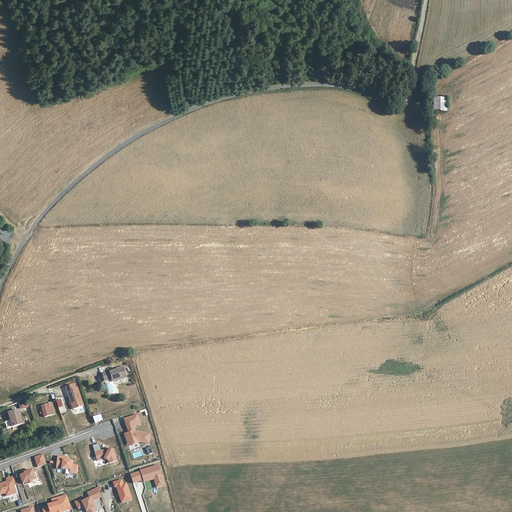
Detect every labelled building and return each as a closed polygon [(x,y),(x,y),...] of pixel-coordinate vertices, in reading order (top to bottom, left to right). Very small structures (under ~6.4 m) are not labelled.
[(434,97),(434,111),(447,111),(447,97),(434,97)] [(113,382),(127,376),(123,365),(118,367),(118,369),(110,372),(109,370),(102,373),(104,380),(112,378),(113,382)] [(75,384),(67,386),(73,409),(84,406),(78,387),(77,388),(75,384)] [(42,404),(45,415),(55,413),(52,402),(42,404)] [(4,422),(6,428),(22,424),(19,409),(8,412),(10,421),(4,422)] [(129,433),(125,434),(129,446),(139,442),(149,444),(150,434),(135,431),(134,426),(140,424),(137,414),(124,419),(129,433)] [(90,446),(97,443),(95,436),(87,438),(90,446)] [(99,444),(93,446),(99,461),(106,459),(109,460),(109,463),(118,460),(114,450),(110,447),(101,450),(99,444)] [(37,467),(46,465),(43,454),(35,456),(37,467)] [(69,457),(58,456),(56,469),(71,470),(70,474),(76,474),(77,465),(72,464),(72,460),(69,460),(69,457)] [(142,471),(131,475),(134,483),(144,480),(145,482),(154,479),(157,488),(165,485),(158,465),(141,470),(142,471)] [(25,474),(20,476),(23,484),(28,482),(29,485),(33,483),(32,481),(37,479),(33,469),(24,472),(25,474)] [(7,482),(0,483),(0,495),(6,493),(7,496),(16,493),(14,485),(17,484),(15,476),(6,479),(7,482)] [(122,479),(113,482),(115,488),(116,488),(122,503),(132,499),(126,483),(124,484),(122,479)] [(81,499),(75,502),(79,510),(84,507),(86,511),(97,511),(98,511),(93,502),(101,498),(98,487),(88,492),(90,497),(82,501),(81,499)] [(48,507),(43,509),(44,511),(63,511),(71,509),(67,495),(52,499),(53,503),(48,505),(48,507)]
